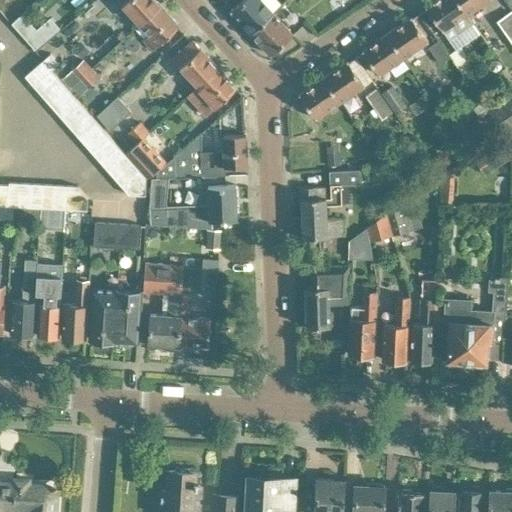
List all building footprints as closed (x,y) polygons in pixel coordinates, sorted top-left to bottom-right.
[(117,0),(140,24),(160,5),(155,0),(117,0)] [(251,33),(273,12),(273,13),(283,3),(280,0),(264,0),(263,2),(261,0),(242,0),(230,11),(251,33)] [(467,14),(456,0),(434,0),(425,6),(442,31),(452,25),(459,34),(473,24),(466,15),(467,14)] [(456,0),(467,14),(487,0),(456,0)] [(179,25),(160,5),(140,24),(149,34),(143,40),(152,50),(179,25)] [(511,12),(511,11),(497,21),(511,42),(511,12)] [(293,35),(273,13),(273,12),(251,33),(271,55),(293,35)] [(315,37),(329,25),(317,12),(304,24),(315,37)] [(50,17),(25,38),(35,49),(60,28),(50,17)] [(411,17),(386,33),(403,58),(428,41),(411,17)] [(403,58),(386,33),(362,50),(363,52),(356,57),(366,70),(373,66),(379,75),(403,58)] [(192,40),(191,42),(171,60),(194,86),(216,66),(192,40)] [(437,66),(455,92),(468,83),(439,41),(429,48),(440,64),(437,66)] [(356,57),(348,62),(347,60),(323,77),(340,102),(372,79),(366,70),(356,57)] [(33,85),(51,69),(43,60),(25,76),(33,85)] [(72,87),(91,69),(83,60),(63,78),(72,87)] [(118,96),(135,82),(117,62),(99,78),(91,69),(72,87),(98,115),(118,96)] [(236,88),(216,66),(194,86),(206,99),(200,104),(208,113),(236,88)] [(40,93),(58,77),(51,69),(33,85),(40,93)] [(48,102),(65,86),(58,77),(40,93),(48,102)] [(340,102),(323,77),(298,94),(316,119),(340,102)] [(55,110),(73,94),(65,86),(48,102),(55,110)] [(396,115),(380,94),(376,89),(366,96),(386,123),(396,115)] [(62,119),(80,103),(73,94),(55,110),(62,119)] [(511,94),(488,110),(504,134),(511,129),(511,94)] [(131,111),(118,96),(98,115),(111,129),(131,111)] [(70,127),(88,111),(80,103),(62,119),(70,127)] [(77,135),(95,120),(88,111),(70,127),(77,135)] [(84,144),(102,128),(95,120),(77,135),(84,144)] [(126,150),(148,129),(141,121),(118,141),(126,150)] [(92,152),(110,136),(102,128),(84,144),(92,152)] [(157,139),(148,129),(126,150),(151,178),(158,172),(170,161),(153,142),(157,139)] [(201,152),(201,134),(170,161),(158,172),(157,180),(168,180),(168,178),(202,176),(202,168),(247,166),(246,134),(223,135),(223,151),(201,152)] [(99,161),(117,145),(110,136),(92,152),(99,161)] [(107,169),(125,153),(117,145),(99,161),(107,169)] [(114,177),(132,162),(125,153),(107,169),(114,177)] [(121,186),(139,170),(132,162),(114,177),(121,186)] [(146,177),(139,170),(121,186),(129,195),(145,195),(146,177)] [(303,238),(343,236),(343,218),(326,219),(326,206),(342,205),(341,186),(360,185),(359,170),(329,171),(330,197),(325,197),(324,186),(301,187),(303,238)] [(445,176),(444,203),(451,203),(453,177),(445,176)] [(167,201),(168,180),(157,180),(152,179),(149,223),(213,228),(212,220),(237,219),(236,185),(207,186),(208,204),(167,201)] [(19,207),(20,183),(9,182),(9,185),(7,206),(16,207),(19,207)] [(30,207),(32,183),(20,183),(19,207),(24,207),(30,207)] [(41,208),(43,184),(32,183),(30,207),(40,208),(41,208)] [(0,205),(7,206),(9,185),(0,184),(0,205)] [(53,208),(54,184),(43,184),(41,208),(53,208)] [(64,209),(65,185),(54,184),(53,208),(64,209)] [(77,186),(65,185),(64,209),(66,209),(87,210),(88,197),(77,186)] [(388,212),(387,212),(393,236),(414,231),(409,206),(388,212)] [(40,208),(30,207),(24,207),(23,217),(40,218),(40,208)] [(53,208),(41,208),(40,208),(40,218),(39,229),(65,231),(66,209),(64,209),(53,208)] [(393,236),(387,212),(384,214),(367,228),(368,232),(371,241),(393,236)] [(118,223),(95,222),(93,245),(116,247),(118,223)] [(118,223),(116,247),(139,248),(141,225),(118,223)] [(209,229),(208,247),(220,248),(221,230),(209,229)] [(349,241),(349,251),(357,251),(357,241),(357,236),(349,241)] [(87,265),(101,269),(104,258),(90,254),(87,265)] [(33,335),(38,260),(25,259),(23,300),(12,300),(10,334),(33,335)] [(196,270),(218,271),(218,259),(196,259),(196,270)] [(179,344),(182,293),(184,265),(145,263),(143,291),(173,293),(172,315),(150,314),(148,342),(179,344)] [(316,287),(333,286),(345,286),(346,266),(311,267),(312,281),(316,281),(316,287)] [(58,337),(62,272),(47,271),(45,305),(39,305),(37,335),(58,337)] [(62,337),(85,338),(89,280),(77,279),(75,305),(64,304),(62,337)] [(346,304),(345,286),(305,287),(305,314),(304,314),(304,322),(306,322),(306,326),(330,326),(329,304),(346,304)] [(114,340),(117,290),(93,288),(90,338),(114,340)] [(141,292),(117,290),(114,340),(138,341),(141,292)] [(373,355),(377,291),(363,290),(362,307),(351,306),(348,354),(351,354),(353,356),(360,356),(362,354),(373,355)] [(190,294),(182,293),(179,344),(208,346),(210,318),(189,316),(190,294)] [(410,297),(407,297),(396,296),(394,324),(384,324),(382,359),(406,361),(410,297)] [(432,362),(435,300),(422,300),(421,325),(412,324),(410,361),(432,362)] [(503,332),(504,313),(469,311),(470,301),(446,300),(445,321),(450,321),(449,332),(445,337),(449,342),(448,358),(485,360),(487,338),(491,339),(491,331),(503,332)] [(211,511),(198,511),(200,485),(197,485),(197,479),(195,479),(195,470),(189,470),(189,468),(176,467),(176,469),(169,469),(168,490),(162,489),(160,511),(238,511),(240,488),(239,497),(213,494),(211,511)] [(293,511),(294,498),(295,478),(281,477),(281,483),(249,481),(249,475),(247,475),(245,511),(293,511)] [(46,485),(28,484),(29,479),(13,478),(13,483),(0,481),(0,507),(29,509),(29,511),(55,511),(57,497),(57,495),(56,493),(55,491),(54,489),(52,488),(50,487),(48,486),(46,485)] [(313,511),(343,511),(345,480),(343,480),(343,482),(333,482),(333,480),(315,479),(313,511)] [(383,511),(385,486),(384,486),(384,487),(369,486),(369,485),(354,484),(353,511),(343,511),(383,511)] [(459,489),(457,511),(483,511),(484,490),(481,490),(479,486),(473,486),(471,489),(459,489)] [(511,511),(511,488),(506,488),(506,490),(489,489),(487,511),(511,511)] [(423,511),(425,492),(412,492),(412,490),(402,489),(402,491),(399,491),(399,501),(397,501),(397,506),(398,506),(398,511),(423,511)] [(453,511),(455,491),(430,490),(429,510),(428,511),(453,511)]
